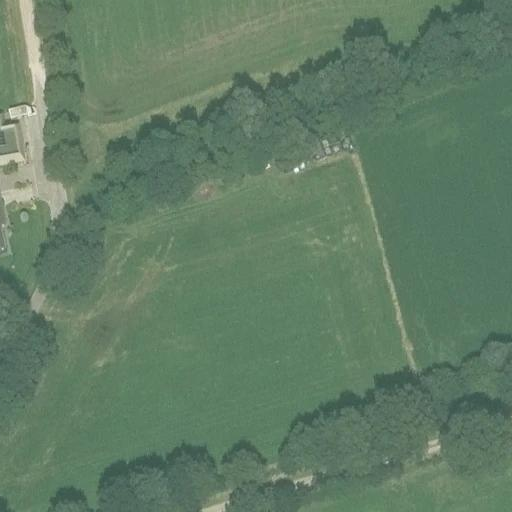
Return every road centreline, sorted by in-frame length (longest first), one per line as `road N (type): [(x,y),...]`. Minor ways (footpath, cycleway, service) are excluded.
road 1 (track): [(221,511),(511,421)]
road 2 (unclassified): [(0,369),(49,273),(59,232),(42,97)]
